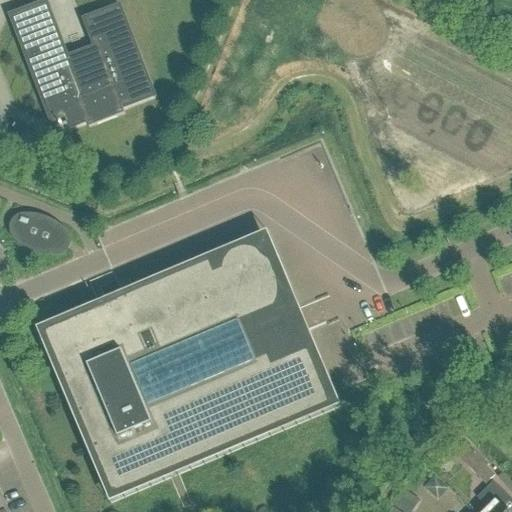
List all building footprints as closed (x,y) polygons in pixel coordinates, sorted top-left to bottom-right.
[(44,7),(14,19),(52,118),(64,113),(71,130),(87,124),(89,129),(125,115),(122,107),(151,96),(118,11),(87,22),(98,50),(66,63),(44,7)] [(12,239),(13,240),(16,244),(20,246),(24,249),(28,251),(32,253),(36,255),(40,256),(45,256),(49,257),(54,257),(58,257),(63,256),(65,254),(67,252),(70,246),(71,242),(70,238),(68,233),(65,230),(61,227),(58,224),(53,222),(49,220),(45,218),(40,217),(36,216),(32,215),(28,215),(24,215),(20,216),(16,219),(13,222),(10,229),(10,234),(12,239)] [(97,312),(45,334),(113,497),(330,406),(327,399),(308,353),(271,364),(264,347),(268,345),(261,329),(257,331),(253,321),(259,321),(266,320),(271,316),(276,312),(279,306),(280,300),(280,294),(280,287),(279,281),(277,275),(274,269),(270,264),(266,259),(261,255),(256,251),(250,250),(243,249),(237,251),(231,255),(227,259),(224,265),(222,272),(213,275),(210,264),(97,312)] [(480,452),(478,454),(466,442),(454,454),(486,486),(496,476),(486,466),(490,462),(480,452)] [(488,510),(485,511),(505,511),(503,509),(511,501),(493,484),(477,500),(488,510)] [(404,491),(393,507),(400,511),(413,511),(420,502),(404,491)]
